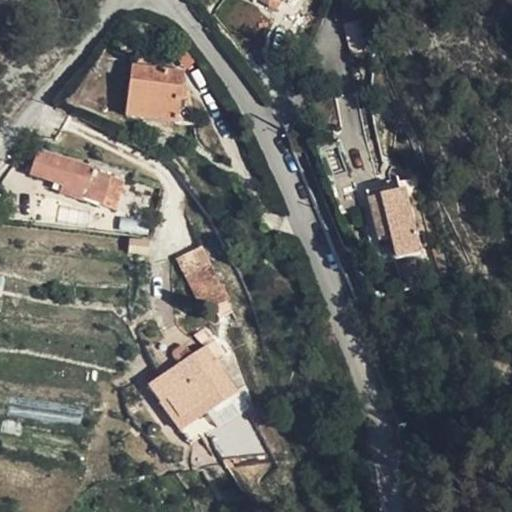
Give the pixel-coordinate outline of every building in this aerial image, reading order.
[(186,114),(185,125),(200,128),(197,101),(189,100),(192,78),(172,75),(172,70),(144,58),(133,117),(152,120),(154,109),(186,114)] [(152,120),(185,125),(186,114),(154,109),(152,120)] [(68,188),(107,203),(117,174),(49,146),(39,168),(70,181),(68,188)] [(117,174),(107,203),(121,208),(132,179),(117,174)] [(380,189),(360,195),(373,247),(386,245),(393,269),(417,261),(399,192),(384,196),(380,189)] [(175,257),(200,308),(227,295),(203,244),(175,257)] [(199,339),(209,351),(217,345),(208,332),(199,339)] [(229,385),(219,369),(209,351),(151,390),(181,440),(239,401),(229,385)] [(233,360),(219,369),(229,385),(243,376),(233,360)] [(213,427),(216,456),(254,453),(251,423),(213,427)] [(224,505),(241,493),(230,478),(213,489),(224,505)]
